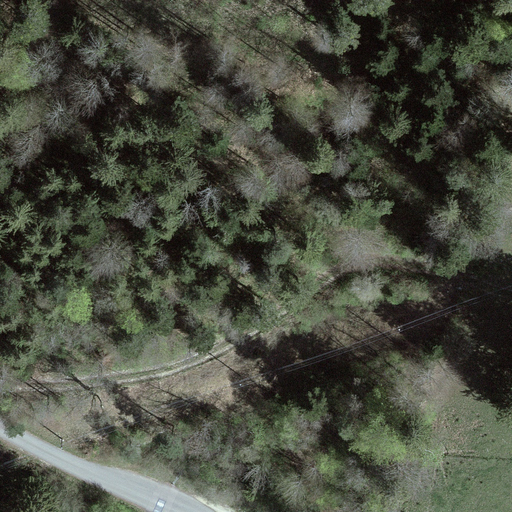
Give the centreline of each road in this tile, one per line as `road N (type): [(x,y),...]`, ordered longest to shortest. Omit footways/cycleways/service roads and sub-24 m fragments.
road 1 (track): [(0,358),(109,357),(181,343),(352,247),(413,239),(511,260)]
road 2 (unclassified): [(186,511),(0,416)]
